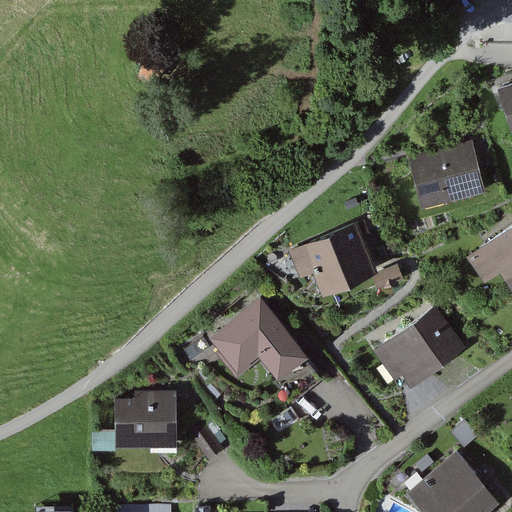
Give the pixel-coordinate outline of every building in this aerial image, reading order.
[(482,136),(419,155),(435,208),(498,189),(482,136)] [(365,218),(299,251),(312,277),(326,270),(339,296),(391,269),(365,218)] [(511,230),(476,260),(495,283),(510,271),(511,272),(511,230)] [(324,352),(268,293),(224,335),(237,349),(229,356),(250,377),(275,354),(297,377),(324,352)] [(440,305),(384,353),(407,380),(415,373),(426,385),(473,344),(440,305)] [(138,394),(125,395),(127,443),(188,440),(189,435),(186,387),(138,389),(138,394)] [(463,446),(423,484),(448,511),(495,511),(511,498),(463,446)]
